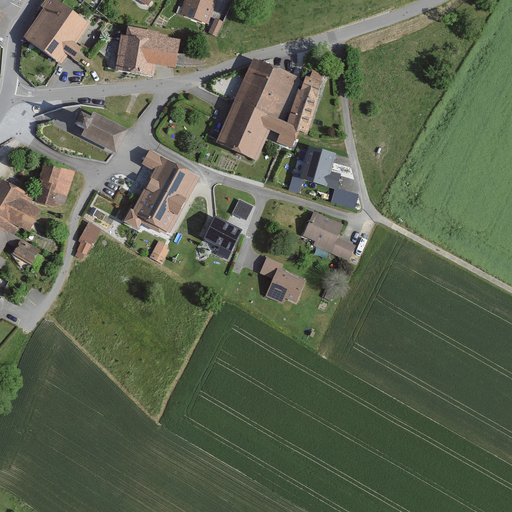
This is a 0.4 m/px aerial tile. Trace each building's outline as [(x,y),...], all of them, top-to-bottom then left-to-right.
[(76,43),(90,23),(57,0),(44,0),(41,6),(43,8),(23,37),(61,63),(68,54),(74,58),(82,47),(76,43)] [(217,0),(215,0),(184,0),(180,14),(208,24),(217,0)] [(0,32),(10,16),(0,9),(0,32)] [(210,32),(217,34),(223,20),(216,17),(210,32)] [(168,35),(160,33),(160,31),(127,26),(126,35),(121,34),(115,70),(154,76),(156,64),(176,67),(181,39),(168,37),(168,35)] [(240,102),(281,118),(298,76),(257,60),(240,102)] [(310,131),(327,88),(306,80),(290,122),(304,129),(310,131)] [(275,133),(281,135),(277,143),(296,151),(304,129),(290,122),(281,118),(240,102),(222,145),(263,162),(275,133)] [(116,153),(128,129),(93,111),(91,117),(82,112),(76,123),(85,128),(81,135),(116,153)] [(336,154),(309,146),(300,179),(337,189),(341,174),(331,171),(336,154)] [(144,223),(168,236),(199,178),(150,152),(142,166),(155,173),(134,212),(131,210),(123,224),(139,232),(144,223)] [(78,171),(49,162),(38,202),(66,211),(78,171)] [(0,229),(21,241),(25,235),(17,231),(19,227),(35,235),(47,213),(32,205),(35,199),(0,178),(0,229)] [(331,254),(352,263),(359,247),(343,240),(349,226),(317,212),(305,240),(333,251),(331,254)] [(243,229),(215,215),(204,238),(220,246),(217,254),(228,259),(243,229)] [(89,258),(101,230),(88,225),(76,253),(89,258)] [(17,249),(21,241),(0,229),(0,267),(3,269),(10,257),(3,254),(9,244),(17,249)] [(172,247),(159,241),(150,258),(163,265),(172,247)] [(36,267),(44,255),(25,243),(18,255),(36,267)] [(283,264),(267,257),(260,273),(273,279),(266,296),(283,304),(286,298),(297,303),(306,281),(281,270),(283,264)]
